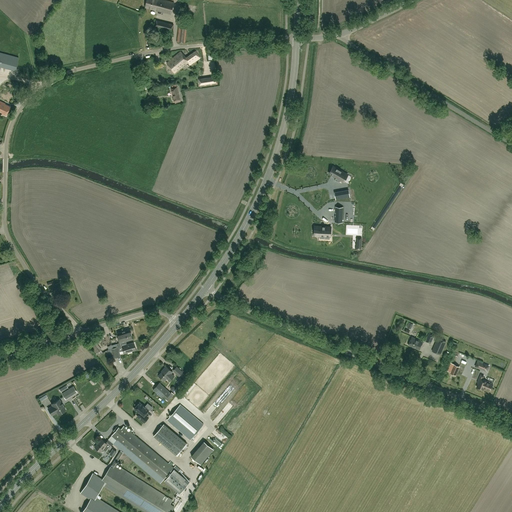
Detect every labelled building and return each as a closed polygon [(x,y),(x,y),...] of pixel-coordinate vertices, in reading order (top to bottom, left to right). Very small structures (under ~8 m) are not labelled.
[(147,0),(145,7),(156,10),(171,14),(174,2),(165,0),(147,0)] [(156,20),(154,30),(163,32),(163,29),(172,32),(174,24),(156,20)] [(185,43),(187,27),(179,26),(177,42),(185,43)] [(188,62),(190,65),(200,57),(196,51),(186,58),(181,51),(167,63),(174,73),(188,62)] [(216,76),(199,79),(200,87),(218,84),(216,76)] [(175,103),(181,101),(177,86),(171,88),(175,103)] [(0,112),(6,115),(10,106),(5,104),(5,103),(3,102),(4,102),(0,99),(0,112)] [(333,166),(329,173),(332,175),(334,176),(333,176),(334,176),(340,179),(344,181),(348,175),(344,173),(333,166)] [(349,190),(335,192),(336,199),(350,197),(349,190)] [(315,226),(314,236),(320,236),(320,234),(330,235),(331,227),(325,226),(323,226),(315,226)] [(57,292),(65,289),(62,282),(54,285),(57,292)] [(109,338),(112,345),(121,342),(121,344),(127,343),(126,341),(133,339),(130,329),(118,333),(119,338),(116,339),(115,336),(109,338)] [(419,350),(423,341),(412,337),(408,345),(419,350)] [(446,341),(438,338),(432,351),(440,354),(446,341)] [(97,353),(101,350),(96,342),(91,346),(97,353)] [(127,343),(121,344),(122,347),(123,346),(125,353),(136,349),(134,342),(127,345),(127,343)] [(118,347),(112,349),(114,358),(121,356),(118,347)] [(475,366),(480,368),(487,371),(489,366),(482,363),(477,361),(475,366)] [(459,367),(451,363),(447,370),(451,372),(450,373),(456,375),(459,367)] [(159,376),(165,381),(167,378),(170,381),(174,376),(171,373),(173,372),(167,366),(163,370),(164,370),(159,376)] [(179,376),(182,372),(177,367),(173,370),(179,376)] [(491,390),(493,384),(487,382),(488,381),(483,379),(484,376),(481,374),(479,379),(480,380),(477,387),(484,390),(484,388),(491,390)] [(164,400),(171,393),(160,383),(153,390),(164,400)] [(71,395),(77,392),(73,386),(68,390),(62,393),(65,399),(71,395)] [(52,404),(53,406),(55,404),(59,411),(57,413),(58,414),(65,410),(59,399),(52,404)] [(140,414),(137,417),(144,423),(148,418),(144,415),(149,410),(140,402),(134,409),(140,414)] [(55,404),(53,406),(48,409),(52,415),(57,413),(59,411),(55,404)] [(190,440),(204,424),(181,405),(167,420),(190,440)] [(187,444),(164,424),(153,436),(176,456),(187,444)] [(162,482),(174,468),(172,466),(174,464),(171,462),(169,464),(124,426),(122,429),(119,427),(109,440),(114,444),(116,442),(122,448),(110,467),(103,479),(93,473),(80,493),(90,499),(82,511),(118,511),(96,498),(106,482),(107,482),(105,486),(146,511),(170,511),(174,506),(170,504),(172,500),(115,465),(125,450),(162,482)] [(110,446),(111,447),(113,444),(108,440),(106,443),(102,439),(95,447),(101,452),(103,449),(106,451),(110,446)] [(204,441),(191,456),(201,464),(214,449),(204,441)] [(189,483),(174,470),(165,481),(180,494),(189,483)]
